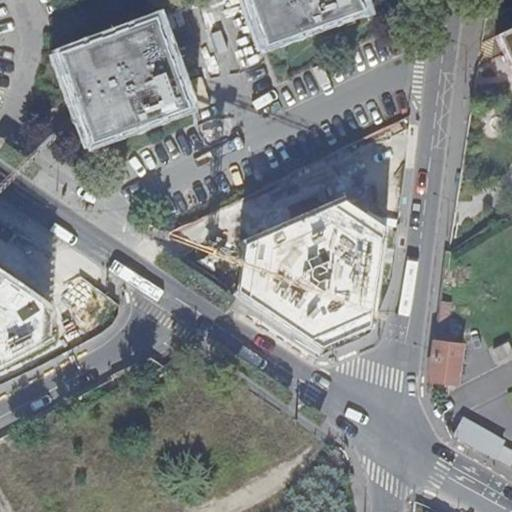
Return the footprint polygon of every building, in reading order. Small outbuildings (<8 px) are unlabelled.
[(247,0),(264,47),(362,12),(357,0),(247,0)] [(0,29),(15,24),(7,3),(0,5),(0,29)] [(185,109),(154,20),(57,54),(89,144),(185,109)] [(511,28),(494,37),(511,77),(511,28)] [(342,200),(243,243),(238,290),(320,346),(368,327),(381,228),(342,200)] [(48,302),(0,270),(0,367),(50,342),(48,302)] [(447,335),(436,334),(431,381),(457,384),(461,347),(446,346),(447,335)] [(464,421),(454,438),(494,459),(503,444),(464,421)]
